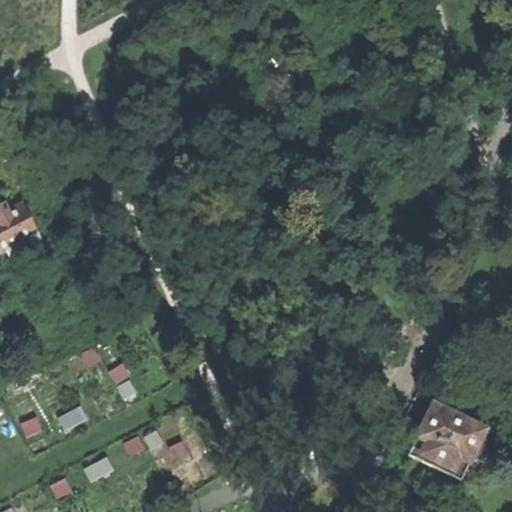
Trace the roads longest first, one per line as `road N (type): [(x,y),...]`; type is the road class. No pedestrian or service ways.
road 1 (unclassified): [(511,102),(470,246),(363,475)]
road 2 (unclassified): [(363,475),(317,460),(195,506)]
